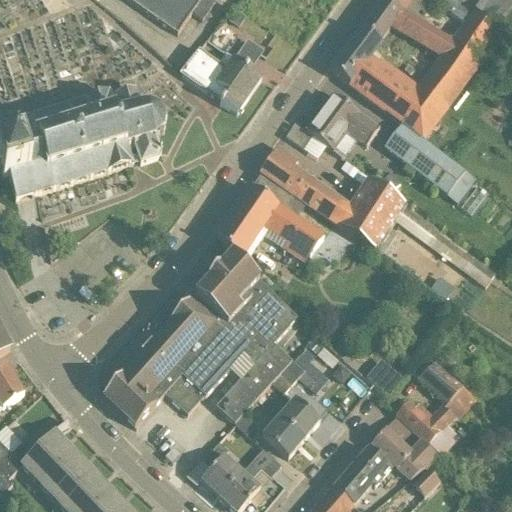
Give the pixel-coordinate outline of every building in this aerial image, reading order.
[(120,0),(177,39),(203,0),(120,0)] [(413,24),(415,20),(419,14),(427,19),(436,6),(427,0),(387,0),(362,36),(380,49),(390,35),(398,40),(409,22),(413,24)] [(427,0),(436,6),(463,26),(463,27),(472,17),(450,1),(450,0),(427,0)] [(511,0),(450,0),(450,1),(472,17),(506,42),(511,46),(511,44),(511,0)] [(229,25),(238,31),(245,21),(236,14),(229,25)] [(463,27),(450,43),(481,67),(484,70),(506,42),(472,17),(463,27)] [(481,67),(450,43),(449,45),(413,24),(409,22),(398,40),(436,63),(415,91),(382,67),(380,70),(372,64),(381,51),(380,49),(362,36),(361,35),(330,76),(403,131),(424,147),(481,67)] [(217,64),(198,50),(177,74),(179,76),(180,75),(197,88),(215,99),(214,100),(216,102),(217,101),(219,102),(218,104),(221,106),(221,105),(236,115),(236,114),(260,80),(261,79),(245,68),(243,72),(238,68),(243,62),(242,61),(240,65),(224,54),(217,64)] [(116,95),(12,128),(9,129),(0,132),(0,176),(3,186),(8,184),(12,196),(15,207),(16,207),(27,203),(35,201),(132,169),(135,169),(139,167),(140,169),(158,163),(163,156),(157,140),(163,135),(165,124),(161,116),(160,113),(147,108),(142,91),(117,99),(116,95)] [(304,136),(313,142),(335,158),(349,139),(365,152),(368,149),(380,133),(360,119),(360,120),(332,99),(304,136)] [(313,142),(304,136),(295,129),(285,142),(304,155),(313,142)] [(475,185),(424,147),(403,131),(384,155),(456,209),(475,185)] [(277,154),(259,181),(305,210),(340,233),(374,256),(405,210),(366,183),(349,209),(294,172),(297,168),(277,154)] [(398,189),(389,178),(380,186),(389,197),(398,189)] [(250,196),(278,214),(282,213),(297,223),(305,210),(259,181),(250,196)] [(215,245),(231,259),(244,272),(264,243),(259,240),(264,233),(308,262),(311,259),(323,242),(324,241),(297,223),(282,213),(278,214),(250,196),(249,195),(215,245)] [(323,242),(311,259),(321,265),(332,249),(323,242)] [(106,398),(102,402),(134,433),(165,400),(187,421),(204,403),(205,404),(243,362),(255,373),(216,414),(234,430),(243,420),(271,389),(280,379),(291,367),(273,350),(296,325),(259,288),(259,287),(244,272),(231,259),(230,261),(218,275),(217,274),(216,275),(216,276),(209,284),(209,283),(207,285),(208,286),(196,300),(195,300),(194,302),(189,307),(188,306),(184,311),(172,324),(168,329),(169,330),(166,333),(154,346),(151,350),(150,348),(147,348),(147,351),(142,357),(139,357),(139,360),(141,361),(138,365),(138,364),(126,377),(127,377),(124,381),(122,380),(118,385),(118,384),(106,398)] [(0,360),(11,353),(0,337),(0,360)] [(307,351),(317,359),(322,353),(313,345),(307,351)] [(427,452),(428,452),(430,451),(441,462),(458,444),(447,433),(455,425),(456,424),(458,425),(475,408),(432,369),(438,362),(428,352),(409,376),(418,384),(417,386),(443,410),(431,423),(418,411),(415,414),(407,407),(394,421),(396,423),(427,452)] [(303,377),(296,384),(315,400),(329,384),(300,359),(292,368),(303,377)] [(0,411),(1,413),(23,400),(5,371),(0,374),(0,411)] [(271,389),(283,400),(291,390),(280,379),(271,389)] [(303,445),(319,427),(293,404),(277,422),(303,445)] [(254,431),(243,420),(234,430),(246,441),(254,431)] [(287,464),(303,445),(277,422),(261,441),(287,464)] [(371,450),(372,451),(393,471),(410,486),(423,473),(425,476),(438,464),(428,452),(427,452),(396,423),(384,437),(371,450)] [(20,471),(30,482),(59,511),(132,511),(58,435),(35,457),(20,471)] [(0,447),(0,499),(1,500),(12,489),(7,485),(20,471),(35,457),(23,444),(10,457),(0,447)] [(220,448),(203,467),(213,476),(202,488),(217,503),(241,478),(247,472),(220,448)] [(334,495),(353,511),(372,490),(375,492),(393,471),(372,451),(334,495)] [(180,459),(173,452),(165,461),(172,467),(180,459)] [(243,479),(241,478),(217,503),(227,511),(243,511),(249,506),(259,496),(260,494),(251,486),(260,476),(269,484),(281,472),(264,456),(243,479)] [(429,477),(427,475),(413,489),(411,491),(424,504),(425,502),(439,488),(429,477)] [(353,511),(334,495),(318,511),(353,511)] [(257,511),(266,502),(259,496),(249,506),(255,511),(257,511)]
